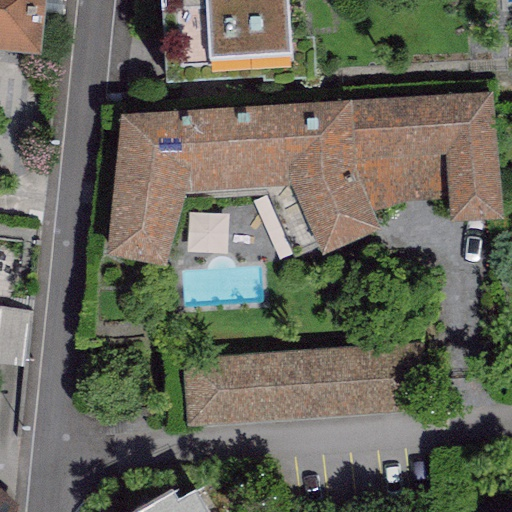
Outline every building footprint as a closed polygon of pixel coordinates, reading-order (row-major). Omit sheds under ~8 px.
[(46,0),(0,0),(0,60),(38,66),(46,0)] [(158,0),(165,101),(264,95),(264,100),(315,97),(313,51),(302,51),(300,12),(286,13),(285,0),(158,0)] [(489,101),(119,125),(105,262),(166,276),(186,200),(290,194),(321,264),(378,241),(366,216),(449,196),(450,231),(499,225),(489,101)] [(0,348),(0,360),(34,364),(39,309),(4,305),(0,348)] [(181,362),(186,431),(402,417),(397,348),(181,362)] [(17,511),(18,510),(0,495),(0,511),(17,511)] [(180,511),(176,511),(170,499),(149,511),(200,511),(194,500),(180,511)]
